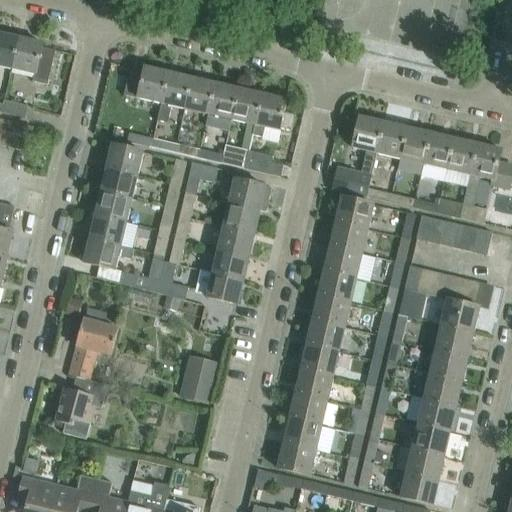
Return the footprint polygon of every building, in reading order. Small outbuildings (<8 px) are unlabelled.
[(0,67),(11,70),(18,38),(0,34),(0,67)] [(48,86),(56,51),(42,48),(43,44),(18,38),(11,70),(35,75),(33,82),(48,86)] [(160,105),(167,73),(145,68),(144,75),(130,72),(124,96),(144,101),(160,105)] [(184,110),(191,78),(167,73),(160,105),(156,122),(169,124),(173,107),(184,110)] [(208,115),(215,84),(191,78),(184,110),(208,115)] [(228,133),(231,121),(238,89),(215,84),(208,115),(205,128),(228,133)] [(254,126),(261,95),(238,89),(231,121),(254,126)] [(292,132),(296,116),(284,113),(287,101),(261,95),(254,126),(252,136),(260,138),(262,128),(280,132),(280,129),(292,132)] [(5,102),(4,106),(2,114),(26,119),(29,107),(5,102)] [(373,170),(377,154),(384,123),(360,118),(353,149),(367,152),(363,167),(373,170)] [(0,145),(5,147),(11,123),(0,119),(0,145)] [(17,150),(23,126),(11,123),(5,147),(17,150)] [(400,160),(408,129),(384,123),(377,154),(400,160)] [(28,153),(34,128),(23,126),(17,150),(28,153)] [(114,129),(112,138),(119,140),(121,130),(114,129)] [(424,165),(431,134),(408,129),(400,160),(424,165)] [(447,171),(454,139),(431,134),(424,165),(447,171)] [(150,148),(152,140),(130,135),(128,143),(150,148)] [(470,176),(477,145),(454,139),(447,171),(470,176)] [(174,153),(176,146),(152,140),(150,148),(174,153)] [(474,208),(481,179),(493,181),(492,187),(509,191),(511,177),(511,166),(499,163),(502,150),(477,145),(470,176),(464,205),(463,205),(460,220),(485,225),(488,211),(474,208)] [(138,178),(144,153),(112,146),(106,170),(138,178)] [(198,159),(199,151),(176,146),(174,153),(198,159)] [(244,170),(248,152),(225,146),(222,156),(221,164),(244,170)] [(221,164),(222,156),(199,151),(198,159),(221,164)] [(274,158),(248,152),(244,170),(281,178),(284,165),(273,163),(274,158)] [(176,161),(170,186),(182,188),(187,163),(176,161)] [(193,164),(186,195),(197,197),(200,181),(216,185),(219,170),(193,164)] [(332,191),(367,199),(369,190),(373,170),(363,167),(362,174),(337,169),(332,191)] [(133,201),(138,178),(106,170),(101,194),(133,201)] [(261,212),(266,188),(235,180),(231,195),(222,193),(220,203),(229,205),(261,212)] [(176,211),(182,188),(170,186),(165,209),(176,211)] [(392,195),(369,190),(367,199),(390,204),(392,195)] [(127,225),(133,201),(101,194),(95,217),(127,225)] [(191,220),(197,197),(186,195),(181,218),(191,220)] [(413,209),(415,201),(392,195),(390,204),(413,209)] [(367,230),(373,205),(342,198),(336,223),(367,230)] [(460,220),(463,205),(440,200),(439,206),(438,206),(436,214),(460,220)] [(436,214),(438,206),(415,201),(413,209),(436,214)] [(0,230),(10,232),(15,207),(4,205),(0,223),(0,230)] [(255,236),(261,212),(229,205),(224,228),(255,236)] [(171,235),(176,211),(165,209),(160,233),(171,235)] [(411,241),(416,216),(408,214),(402,239),(411,241)] [(121,248),(127,225),(95,217),(90,241),(121,248)] [(427,243),(433,220),(421,217),(416,240),(427,243)] [(186,244),(191,220),(181,218),(175,242),(186,244)] [(440,246),(445,222),(433,220),(427,243),(440,246)] [(451,248),(457,225),(445,222),(440,246),(451,248)] [(361,255),(367,230),(336,223),(330,248),(361,255)] [(463,251),(469,228),(457,225),(451,248),(463,251)] [(250,259),(255,236),(224,228),(218,252),(250,259)] [(474,254),(479,230),(469,228),(463,251),(474,254)] [(0,256),(7,258),(13,233),(10,232),(0,230),(0,256)] [(487,257),(493,233),(479,230),(474,254),(487,257)] [(166,259),(171,235),(160,233),(154,256),(166,259)] [(405,265),(411,241),(402,239),(396,263),(405,265)] [(134,252),(121,248),(90,241),(84,264),(116,271),(119,258),(132,261),(134,252)] [(181,267),(186,244),(175,242),(170,264),(178,267),(181,267)] [(355,280),(361,255),(330,248),(324,272),(355,280)] [(244,282),(250,259),(218,252),(213,275),(244,282)] [(399,290),(405,265),(396,263),(390,288),(399,290)] [(173,285),(178,267),(170,264),(167,264),(162,283),(159,295),(185,302),(188,289),(173,285)] [(416,294),(421,270),(409,267),(404,291),(414,293),(416,294)] [(428,296),(433,273),(421,270),(416,294),(428,296)] [(159,295),(162,283),(122,272),(119,285),(159,295)] [(349,304),(355,280),(324,272),(318,297),(349,304)] [(439,299),(445,275),(433,273),(428,296),(439,299)] [(239,306),(244,282),(213,275),(207,298),(239,306)] [(452,302),(457,278),(445,275),(439,299),(446,301),(452,302)] [(462,304),(468,281),(457,278),(452,302),(462,304)] [(476,307),(481,284),(468,281),(462,304),(476,307)] [(393,314),(399,290),(390,288),(385,312),(393,314)] [(416,294),(414,293),(404,291),(398,316),(408,318),(422,321),(428,296),(416,294)] [(344,329),(349,304),(318,297),(313,321),(344,329)] [(71,298),(67,314),(81,318),(85,301),(71,298)] [(166,298),(163,310),(177,313),(181,301),(166,298)] [(474,334),(480,308),(476,307),(462,304),(452,302),(446,301),(440,326),(474,334)] [(393,314),(385,312),(377,311),(373,328),(381,330),(379,337),(388,339),(393,314)] [(402,343),(408,318),(398,316),(393,341),(402,343)] [(111,357),(119,330),(103,325),(84,320),(77,347),(70,376),(89,381),(97,353),(111,357)] [(338,353),(344,329),(313,321),(307,346),(338,353)] [(468,358),(474,334),(440,326),(435,350),(468,358)] [(382,363),(388,339),(379,337),(373,361),(382,363)] [(397,367),(402,343),(393,341),(387,365),(397,367)] [(332,378),(338,353),(307,346),(301,370),(332,378)] [(462,383),(468,358),(435,350),(429,375),(462,383)] [(376,388),(382,363),(373,361),(367,386),(376,388)] [(220,368),(208,365),(204,380),(189,376),(184,400),(211,407),(220,368)] [(391,392),(397,367),(387,365),(381,390),(391,392)] [(327,402),(332,378),(301,370),(295,395),(327,402)] [(457,407),(462,383),(429,375),(423,399),(457,407)] [(101,410),(108,387),(97,383),(93,397),(65,389),(56,422),(73,427),(75,422),(90,426),(95,408),(101,410)] [(370,412),(376,388),(367,386),(362,410),(370,412)] [(129,399),(131,392),(115,388),(113,395),(129,399)] [(385,417),(391,392),(381,390),(376,414),(385,417)] [(321,427),(327,402),(295,395),(290,420),(321,427)] [(451,432),(457,407),(423,399),(417,424),(451,432)] [(364,437),(370,412),(362,410),(356,435),(364,437)] [(380,441),(385,417),(376,414),(370,439),(380,441)] [(315,451),(321,427),(290,420),(284,444),(315,451)] [(445,457),(451,432),(417,424),(411,449),(445,457)] [(359,462),(364,437),(356,435),(350,460),(359,462)] [(374,466),(380,441),(370,439),(364,464),(374,466)] [(309,476),(315,451),(284,444),(278,469),(309,476)] [(439,481),(445,457),(411,449),(406,473),(439,481)] [(385,454),(377,452),(375,463),(383,465),(385,454)] [(26,459),(24,472),(36,475),(39,462),(26,459)] [(353,487),(359,462),(350,460),(344,485),(353,487)] [(368,491),(374,466),(364,464),(359,489),(368,491)] [(433,506),(439,481),(406,473),(400,498),(433,506)] [(300,491),(303,481),(278,475),(276,485),(300,491)] [(89,511),(96,480),(80,476),(77,491),(57,487),(51,511),(77,511),(79,509),(89,511)] [(51,511),(57,487),(24,479),(20,495),(30,497),(26,511),(51,511)] [(126,511),(129,503),(109,499),(112,483),(96,480),(89,511),(93,511),(126,511)] [(163,511),(170,484),(155,481),(151,496),(131,492),(129,503),(126,511),(163,511)] [(325,497),(327,487),(303,481),(300,491),(325,497)] [(351,503),(354,493),(327,487),(325,497),(351,503)] [(376,509),(378,499),(354,493),(351,503),(376,509)] [(389,511),(403,511),(405,506),(378,499),(376,509),(389,511)] [(200,511),(201,510),(199,505),(191,503),(187,507),(186,511),(166,511),(163,511),(200,511)]
